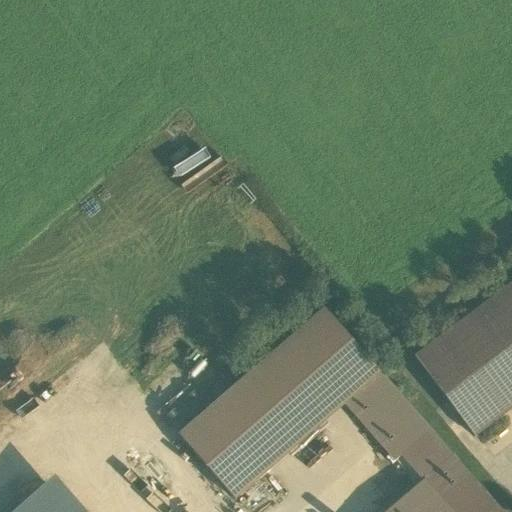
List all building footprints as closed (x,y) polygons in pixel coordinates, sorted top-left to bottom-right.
[(163,419),(194,393),(275,322),(149,177),(35,276),(161,421),(163,419)] [(511,285),(415,359),(475,439),(511,410),(511,285)] [(179,437),(235,502),(345,405),(380,376),(324,311),(209,411),(179,437)] [(429,432),(380,376),(345,405),(394,461),(402,457),(429,432)] [(163,419),(179,437),(209,411),(194,393),(163,419)] [(499,511),(429,432),(402,457),(423,481),(387,511),(499,511)] [(83,477),(100,461),(82,442),(65,459),(83,477)] [(69,511),(46,485),(14,511),(69,511)]
